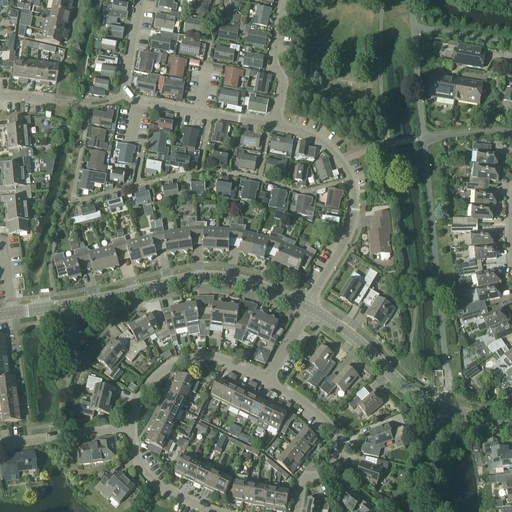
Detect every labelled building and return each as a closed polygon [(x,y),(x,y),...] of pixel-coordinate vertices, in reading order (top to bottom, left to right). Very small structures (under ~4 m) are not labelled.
[(129,2),(115,0),(114,0),(113,10),(102,8),(100,17),(107,19),(117,20),(127,22),(128,14),(127,13),(129,2)] [(161,0),(161,2),(160,2),(159,8),(176,11),(177,6),(173,5),(174,0),(161,0)] [(193,0),(193,2),(196,3),(194,15),(207,17),(209,5),(210,6),(211,0),(193,0)] [(71,5),(53,1),(51,12),(72,16),(73,12),(72,11),(70,11),(71,5)] [(238,5),(226,2),(223,14),(222,14),(221,20),(238,23),(239,17),(236,17),(238,5)] [(252,26),(267,28),(269,16),(271,17),(272,11),(258,8),(256,18),(254,17),(252,26)] [(11,11),(9,20),(11,20),(17,21),(18,15),(18,13),(13,12),(11,11)] [(71,21),(72,17),(72,16),(51,12),(49,22),(64,25),(63,26),(67,27),(68,20),(71,21)] [(183,15),(177,14),(171,13),(170,18),(157,16),(155,28),(173,31),(175,23),(181,24),(183,15)] [(30,29),(32,19),(31,18),(21,16),(19,27),(25,28),(26,28),(30,29)] [(203,34),(205,24),(192,21),(192,17),(187,16),(184,33),(203,36),(203,34)] [(117,20),(107,19),(106,27),(110,28),(108,38),(122,41),(124,27),(116,26),(117,20)] [(65,32),(62,31),(63,26),(64,25),(49,22),(46,21),(43,32),(67,37),(68,33),(65,32)] [(238,25),(235,24),(234,30),(221,28),(218,40),(237,43),(240,25),(238,25)] [(24,39),(26,28),(25,28),(19,27),(18,38),(24,39)] [(251,27),(251,28),(246,27),(245,34),(249,35),(248,44),(266,48),(268,35),(256,33),(257,28),(251,27)] [(60,40),(63,41),(66,42),(67,37),(43,32),(42,38),(36,37),(35,42),(41,43),(59,47),(60,40)] [(177,44),(178,36),(167,34),(166,40),(153,37),(151,50),(169,53),(171,43),(177,44)] [(177,44),(182,44),(180,54),(198,58),(199,54),(201,46),(201,45),(192,44),(192,39),(178,36),(177,44)] [(118,41),(104,38),(101,52),(115,55),(118,41)] [(217,48),(215,61),(233,64),(235,53),(239,53),(240,49),(231,47),(230,51),(217,48)] [(452,65),(453,65),(482,70),(484,56),(476,55),(477,50),(460,47),(459,47),(459,52),(455,51),(452,65)] [(252,50),(247,49),(243,67),(262,70),(264,58),(251,55),(252,50)] [(139,72),(151,74),(153,62),(157,63),(158,57),(141,54),(140,60),(141,60),(139,72)] [(115,80),(117,66),(114,66),(103,64),(104,58),(98,57),(96,66),(103,67),(101,78),(115,80)] [(170,78),(182,80),(184,68),(186,68),(187,62),(169,59),(168,65),(172,65),(170,78)] [(13,69),(12,80),(18,81),(18,84),(23,84),(26,63),(14,61),(14,64),(13,69)] [(26,63),(23,84),(27,85),(28,82),(34,83),(36,64),(26,63)] [(44,87),(47,66),(36,64),(34,83),(40,84),(39,86),(44,87)] [(56,86),(58,67),(47,66),(44,87),(49,88),(49,85),(56,86)] [(224,87),(237,90),(239,78),(243,78),(244,72),(226,69),(225,75),(226,76),(224,87)] [(271,78),(258,75),(255,91),(254,93),(267,95),(269,84),(270,84),(271,78)] [(139,79),(137,91),(155,94),(156,88),(159,88),(160,78),(148,76),(148,80),(139,79)] [(431,77),(428,97),(454,102),(457,81),(431,77)] [(97,78),(94,89),(90,89),(88,100),(99,100),(100,93),(108,94),(110,80),(97,78)] [(457,81),(454,102),(479,106),(482,86),(457,81)] [(167,82),(164,94),(177,96),(176,102),(182,103),(185,85),(175,83),(170,82),(167,82)] [(239,95),(221,92),(218,110),(223,111),(224,105),(237,108),(239,95)] [(251,95),(248,111),(266,115),(268,102),(255,100),(256,96),(251,95)] [(110,130),(113,113),(108,112),(107,115),(95,113),(93,126),(104,128),(104,129),(110,130)] [(172,134),(174,120),(161,117),(159,128),(158,131),(162,132),(170,133),(172,134)] [(30,127),(30,120),(9,121),(9,130),(6,130),(6,132),(4,132),(4,139),(7,138),(7,141),(28,140),(27,129),(29,129),(30,127)] [(230,129),(229,129),(229,128),(216,125),(214,137),(213,137),(212,143),(229,146),(230,140),(227,140),(228,135),(229,135),(230,134),(231,130),(230,129)] [(158,131),(159,128),(150,126),(148,133),(157,135),(158,131)] [(199,132),(182,129),(181,135),(185,135),(182,147),(195,150),(197,138),(198,138),(199,132)] [(243,129),(240,145),(259,149),(259,148),(261,149),(262,143),(260,143),(261,136),(248,134),(249,130),(243,129)] [(89,148),(106,151),(107,146),(104,145),(106,133),(93,131),(91,142),(90,142),(89,148)] [(150,153),(167,156),(168,151),(165,150),(167,138),(155,136),(152,147),(151,147),(150,153)] [(272,138),(270,151),(288,154),(291,138),(286,137),(285,141),(272,138)] [(31,151),(29,151),(28,140),(7,141),(7,145),(5,145),(6,152),(8,152),(8,153),(11,153),(12,161),(29,160),(33,159),(32,152),(31,151)] [(314,160),(316,150),(310,149),(311,145),(297,143),(294,157),(314,160)] [(135,148),(118,145),(117,151),(120,152),(118,164),(131,166),(133,154),(134,155),(135,148)] [(478,152),(477,166),(479,166),(497,168),(499,154),(491,153),(491,148),(474,145),(473,151),(478,152)] [(213,164),(227,167),(229,153),(215,150),(213,164)] [(239,152),(236,168),(255,172),(257,159),(244,157),(244,153),(239,152)] [(105,155),(92,153),(90,165),(89,164),(88,170),(105,174),(106,168),(103,167),(105,155)] [(177,153),(177,155),(172,155),(170,168),(179,170),(179,168),(189,169),(191,156),(177,153)] [(6,164),(6,168),(3,168),(3,170),(1,170),(1,176),(4,176),(4,179),(25,178),(30,177),(29,160),(12,161),(12,163),(6,164)] [(148,160),(146,173),(160,175),(163,163),(148,160)] [(268,161),(266,174),(281,176),(284,177),(287,161),(282,160),(281,164),(268,161)] [(328,161),(318,164),(316,165),(322,183),(333,179),(337,177),(339,177),(337,172),(332,174),(328,161)] [(112,172),(110,183),(124,185),(126,171),(112,169),(113,166),(109,165),(108,172),(112,172)] [(474,166),(472,179),(471,179),(470,185),(485,187),(485,181),(498,183),(500,169),(500,168),(497,168),(479,166),(477,166),(474,166)] [(294,168),(292,182),(299,183),(298,187),(305,188),(308,170),(294,168)] [(81,184),(80,184),(79,190),(96,193),(97,188),(94,187),(96,175),(83,173),(81,184)] [(8,194),(15,194),(15,196),(30,194),(30,188),(26,188),(25,178),(4,179),(4,182),(2,182),(2,189),(5,189),(5,191),(8,190),(8,194)] [(232,182),(218,180),(216,194),(230,196),(230,199),(234,199),(235,193),(231,193),(232,182)] [(205,181),(191,181),(191,193),(183,193),(183,199),(191,198),(191,197),(205,197),(205,199),(209,198),(209,191),(205,191),(205,181)] [(240,198),(242,199),(242,201),(254,203),(256,191),(258,191),(259,185),(241,182),(240,188),(244,189),(243,195),(241,194),(240,198)] [(107,183),(105,192),(112,190),(114,185),(107,183)] [(165,200),(179,197),(179,200),(182,199),(181,193),(178,193),(176,183),(163,186),(165,200)] [(466,192),(476,193),(475,206),(493,207),(493,208),(496,208),(497,194),(484,193),(485,187),(470,185),(467,185),(466,192)] [(139,210),(138,207),(152,204),(148,190),(134,194),(137,204),(133,205),(135,211),(139,210)] [(269,209),(286,212),(287,206),(284,205),(285,200),(286,200),(287,200),(287,196),(287,195),(286,195),(286,193),(274,191),(273,192),(272,193),(271,197),(272,198),(272,203),(270,203),(269,209)] [(343,194),(329,191),(328,197),(327,197),(325,206),(326,207),(325,208),(339,212),(341,199),(343,200),(343,194)] [(6,203),(4,204),(4,210),(7,210),(7,214),(28,212),(27,201),(31,201),(30,194),(15,196),(15,197),(9,198),(9,201),(6,202),(6,203)] [(312,200),(299,197),(295,215),(313,218),(314,210),(309,209),(310,206),(311,206),(312,200)] [(127,206),(123,207),(121,198),(107,202),(111,217),(129,213),(127,206)] [(80,209),(83,221),(97,218),(98,221),(102,220),(100,213),(96,214),(94,205),(80,209)] [(466,220),(466,227),(478,227),(478,220),(492,221),(493,208),(493,207),(475,206),(472,206),(472,220),(466,220)] [(7,214),(7,216),(5,216),(5,223),(8,222),(9,235),(27,233),(26,222),(29,222),(28,212),(7,214)] [(331,212),(331,215),(327,214),(324,228),(338,231),(341,217),(338,216),(338,213),(331,212)] [(388,213),(375,215),(376,223),(371,223),(373,234),(368,234),(370,243),(368,243),(369,249),(371,249),(372,255),(381,256),(382,260),(383,262),(388,261),(390,259),(390,255),(389,236),(391,235),(388,213)] [(187,219),(189,230),(176,232),(180,254),(183,253),(187,256),(189,253),(193,252),(191,237),(197,237),(197,225),(196,218),(187,219)] [(244,221),(239,220),(238,227),(236,239),(243,240),(239,255),(243,255),(245,259),(248,257),(251,258),(257,236),(245,233),(246,228),(243,228),(244,221)] [(162,221),(154,223),(159,242),(164,241),(167,256),(171,255),(174,258),(176,255),(180,254),(176,232),(164,234),(162,221)] [(151,237),(138,240),(144,262),(148,261),(151,263),(153,259),(157,258),(153,244),(159,242),(154,223),(150,224),(152,231),(149,232),(151,237)] [(205,224),(197,225),(197,237),(204,237),(203,251),(207,252),(209,255),(212,252),(216,252),(217,230),(205,230),(205,224)] [(230,231),(217,230),(216,252),(219,252),(222,255),(225,253),(229,253),(230,238),(236,239),(238,227),(230,226),(230,231)] [(462,234),(471,234),(472,248),(475,248),(493,246),(492,232),(478,234),(478,227),(466,227),(462,227),(462,234)] [(269,240),(257,236),(251,258),(255,259),(257,262),(260,260),(264,261),(267,252),(272,254),(277,237),(274,236),(271,234),(269,240)] [(285,239),(277,237),(272,254),(278,256),(274,264),(278,266),(279,269),(283,268),(286,269),(294,249),(289,246),(291,241),(285,239)] [(125,238),(118,240),(122,252),(123,257),(129,256),(132,265),(136,264),(139,266),(141,263),(144,262),(138,240),(126,244),(125,238)] [(112,242),(113,247),(100,251),(106,272),(110,271),(114,273),(116,270),(119,268),(115,254),(122,252),(118,240),(112,242)] [(80,251),(77,243),(70,245),(72,253),(80,251)] [(496,260),(495,246),(493,246),(475,248),(476,262),(469,263),(470,270),(482,268),(481,261),(496,260)] [(100,251),(89,254),(87,249),(85,250),(81,251),(80,251),(84,263),(90,261),(94,275),(98,274),(101,276),(103,273),(106,272),(100,251)] [(308,249),(306,254),(294,249),(286,269),(289,270),(291,274),(294,273),(298,274),(302,266),(308,268),(317,254),(308,249)] [(63,261),(69,282),(72,281),(76,283),(78,280),(82,279),(78,264),(84,263),(80,251),(74,252),(76,258),(63,261)] [(471,277),(476,276),(479,289),(497,286),(499,285),(496,271),(483,274),(482,268),(470,270),(463,271),(464,278),(471,277)] [(371,287),(364,283),(365,281),(354,275),(340,298),(352,306),(354,304),(360,294),(365,297),(371,287)] [(479,303),(470,306),(470,308),(466,309),(468,315),(472,314),(486,310),(484,303),(500,299),(497,286),(479,289),(476,290),(479,303)] [(379,297),(371,292),(363,305),(371,310),(367,317),(380,325),(385,328),(389,320),(395,310),(378,300),(379,297)] [(199,320),(196,305),(193,306),(193,305),(191,303),(187,304),(185,306),(182,307),(187,330),(198,327),(200,339),(205,338),(205,320),(199,320)] [(213,305),(211,320),(205,320),(205,338),(209,338),(209,332),(210,332),(211,327),(223,329),(226,307),(223,306),(220,303),(217,305),(213,305)] [(233,305),(229,307),(226,307),(223,329),(236,330),(235,336),(233,341),(236,342),(235,345),(237,345),(238,343),(243,325),(237,323),(239,309),(235,308),(233,305)] [(164,317),(166,323),(167,326),(168,330),(169,334),(170,337),(172,344),(177,343),(175,332),(187,330),(182,307),(181,307),(179,306),(174,306),(173,309),(173,310),(170,310),(171,315),(164,317)] [(474,321),(482,319),(488,331),(490,330),(507,323),(507,322),(501,310),(488,316),(486,310),(472,314),(474,321)] [(255,313),(249,327),(243,325),(238,343),(242,344),(246,333),(258,338),(267,319),(264,317),(262,313),(259,315),(255,313)] [(167,326),(166,323),(158,328),(151,315),(139,321),(149,339),(156,335),(160,343),(170,337),(169,334),(168,330),(167,326)] [(274,319),(270,320),(267,319),(258,338),(269,344),(267,349),(265,350),(264,349),(263,351),(259,350),(254,361),(265,366),(270,355),(270,354),(271,351),(272,351),(278,340),(273,338),(279,324),(275,322),(274,319)] [(149,339),(139,321),(128,327),(136,340),(130,344),(129,345),(139,354),(148,350),(143,342),(149,339)] [(496,343),(488,348),(493,356),(495,354),(505,347),(501,341),(511,335),(511,328),(509,322),(509,321),(507,322),(507,323),(490,330),(496,343)] [(105,351),(121,364),(125,358),(131,364),(139,354),(129,345),(125,350),(113,341),(105,351)] [(495,354),(500,361),(499,362),(503,366),(506,366),(506,371),(508,373),(511,370),(511,369),(511,350),(509,353),(505,347),(495,354)] [(322,348),(309,364),(318,371),(308,385),(316,390),(324,378),(325,379),(336,366),(330,361),(333,357),(322,348)] [(121,364),(105,351),(97,361),(108,370),(104,375),(115,384),(123,375),(116,369),(121,364)] [(238,359),(245,363),(249,356),(241,352),(238,359)] [(7,359),(0,359),(0,370),(9,369),(7,359)] [(344,394),(358,377),(347,368),(337,379),(333,375),(320,390),(328,398),(337,387),(344,394)] [(0,381),(10,380),(10,379),(9,369),(0,370),(0,381)] [(178,374),(173,385),(190,393),(195,395),(200,385),(189,380),(190,377),(183,373),(181,376),(178,374)] [(15,378),(10,379),(10,380),(0,381),(0,391),(16,389),(15,378)] [(93,399),(112,404),(116,391),(101,387),(102,382),(89,378),(86,390),(94,392),(93,399)] [(219,381),(210,398),(220,403),(229,386),(219,381)] [(231,382),(229,386),(220,403),(230,408),(239,391),(233,389),(235,385),(234,384),(231,382)] [(190,393),(173,385),(168,395),(185,403),(190,393)] [(246,388),(243,394),(239,391),(230,408),(240,413),(248,396),(251,391),(247,389),(246,388)] [(0,402),(18,400),(16,389),(0,391),(0,402)] [(251,391),(248,396),(240,413),(250,418),(258,401),(252,398),(255,393),(254,393),(251,391)] [(272,408),(274,402),(277,396),(273,394),(270,400),(267,406),(259,422),(256,428),(266,433),(268,427),(277,410),(272,408)] [(368,418),(383,405),(373,394),(362,403),(358,399),(349,406),(353,411),(358,407),(368,418)] [(164,404),(181,412),(185,403),(168,395),(164,404)] [(112,404),(93,399),(91,406),(83,403),(80,415),(93,418),(95,412),(109,416),(112,404)] [(18,400),(0,402),(0,410),(0,414),(19,411),(18,400)] [(259,422),(267,406),(258,401),(250,418),(259,422)] [(181,412),(164,404),(159,414),(176,422),(181,412)] [(279,432),(287,415),(277,410),(268,427),(279,432)] [(9,424),(21,422),(19,411),(0,414),(2,425),(4,425),(9,424)] [(176,422),(159,414),(155,424),(172,432),(176,422)] [(172,432),(155,424),(150,434),(167,442),(172,432)] [(199,424),(196,429),(206,434),(208,429),(199,424)] [(384,449),(383,445),(394,441),(397,447),(408,442),(403,429),(391,434),(387,426),(369,433),(371,439),(368,440),(367,446),(366,446),(363,448),(361,453),(364,456),(378,459),(380,450),(384,449)] [(320,442),(306,430),(298,439),(313,451),(320,442)] [(241,433),(238,440),(239,441),(243,443),(246,436),(241,433)] [(150,434),(145,444),(168,454),(173,444),(167,442),(150,434)] [(313,451),(298,439),(291,447),(306,459),(313,451)] [(76,449),(78,467),(91,465),(92,463),(99,462),(101,464),(106,463),(107,461),(118,459),(116,443),(106,444),(105,443),(102,443),(100,445),(91,446),(90,445),(86,445),(85,447),(80,448),(76,449)] [(511,454),(507,455),(507,450),(499,450),(498,449),(497,445),(484,446),(486,457),(493,457),(494,471),(511,469),(511,454)] [(306,459),(291,447),(284,455),(299,468),(306,459)] [(35,471),(33,454),(14,457),(15,462),(6,463),(6,461),(0,461),(0,464),(3,483),(18,480),(17,473),(35,471)] [(291,476),(292,476),(299,468),(284,455),(277,464),(291,476)] [(183,458),(175,475),(185,480),(193,462),(183,458)] [(357,479),(377,487),(381,475),(386,477),(388,471),(389,464),(377,461),(376,469),(362,464),(357,479)] [(194,484),(203,467),(193,462),(185,480),(194,484)] [(203,467),(194,484),(204,489),(212,472),(215,468),(211,466),(208,470),(203,467)] [(212,472),(204,489),(214,494),(222,477),(212,472)] [(97,490),(108,500),(109,501),(110,500),(113,496),(118,500),(120,503),(123,500),(135,488),(120,475),(113,482),(109,478),(97,490)] [(511,476),(496,478),(497,485),(502,484),(502,487),(507,486),(509,502),(511,501),(511,476)] [(222,477),(214,494),(224,499),(232,482),(222,477)] [(247,479),(237,477),(232,502),(243,504),(246,486),(247,479)] [(253,506),(257,487),(246,486),(243,504),(253,506)] [(274,511),(278,491),(279,487),(275,486),(274,491),(268,490),(264,508),(265,511),(271,511),(274,511)] [(264,508),(268,490),(257,487),(253,506),(264,508)] [(347,487),(337,499),(339,500),(346,506),(345,507),(350,511),(353,511),(358,507),(362,510),(361,511),(362,511),(377,511),(368,504),(370,502),(369,500),(361,494),(359,497),(347,487)] [(285,511),(289,494),(278,491),(274,511),(285,511)] [(311,500),(308,500),(306,511),(320,511),(321,511),(328,511),(330,501),(325,500),(323,500),(322,502),(311,500)]
